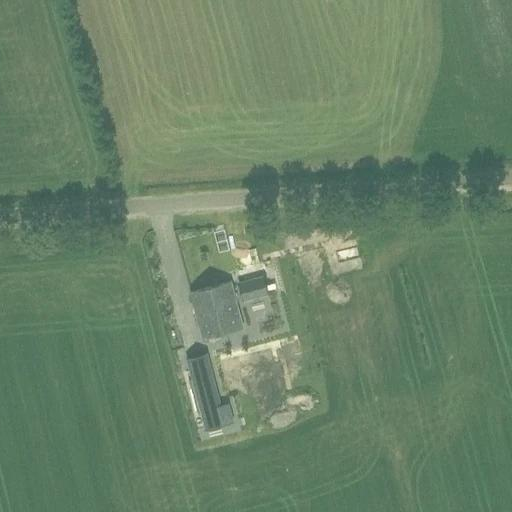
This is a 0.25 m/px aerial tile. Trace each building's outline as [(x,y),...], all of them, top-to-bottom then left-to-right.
[(335,251),(338,264),(361,258),(358,245),(335,251)] [(244,302),(268,295),(263,278),(240,284),(244,302)] [(203,339),(243,328),(231,282),(191,293),(203,339)] [(212,356),(217,377),(232,373),(227,352),(212,356)] [(187,360),(192,377),(201,412),(206,429),(225,424),(221,407),(211,372),(207,355),(187,360)]
